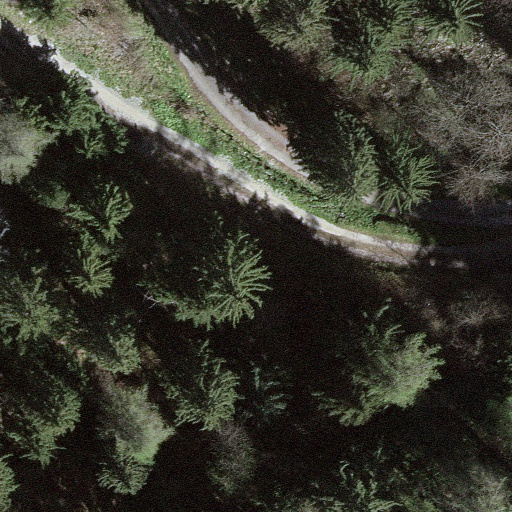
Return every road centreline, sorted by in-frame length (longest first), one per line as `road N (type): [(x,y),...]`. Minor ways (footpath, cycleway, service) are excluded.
road 1 (track): [(511,246),(468,258),(387,258),(267,207),(0,29)]
road 2 (track): [(139,0),(257,158),(351,215),(511,239)]
